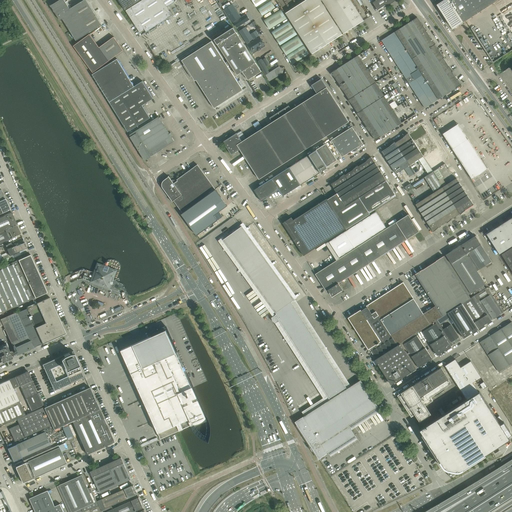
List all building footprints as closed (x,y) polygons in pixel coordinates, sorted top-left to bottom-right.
[(66,2),(67,1),(68,1),(68,0),(59,0),(52,5),(52,4),(50,5),(51,7),(52,7),(53,10),(53,11),(54,12),(55,13),(60,21),(63,19),(76,41),(102,25),(86,0),(84,0),(70,9),(66,2)] [(118,0),(125,10),(140,0),(118,0)] [(175,2),(173,0),(142,0),(126,11),(141,35),(172,15),(167,7),(175,2)] [(241,0),(232,0),(220,7),(230,23),(248,11),(241,0)] [(364,21),(350,0),(321,0),(343,34),(364,21)] [(375,0),(376,0),(373,3),(377,10),(386,4),(387,4),(388,4),(389,4),(390,4),(391,4),(391,3),(392,3),(393,2),(394,2),(394,1),(395,0),(375,0)] [(452,30),(497,0),(443,0),(436,5),(452,30)] [(262,16),(275,7),(271,1),(258,9),(262,16)] [(322,3),(292,23),(312,54),(342,34),(322,3)] [(270,29),(286,19),(280,9),(263,20),(270,29)] [(230,23),(233,27),(236,32),(254,20),(248,11),(230,23)] [(417,18),(382,41),(385,46),(387,49),(394,60),(396,63),(402,73),(404,76),(406,79),(409,83),(411,86),(413,89),(420,100),(421,103),(425,108),(438,99),(439,99),(455,88),(455,89),(456,89),(456,88),(459,86),(462,84),(458,79),(457,80),(452,71),(453,71),(449,66),(448,66),(443,58),(444,57),(440,52),(439,53),(435,45),(436,44),(432,39),(431,39),(429,36),(426,31),(427,30),(423,26),(421,23),(417,18),(418,18),(417,17),(417,18)] [(254,20),(236,32),(245,46),(263,34),(254,20)] [(297,34),(290,23),(288,21),(271,32),(280,45),(297,34)] [(261,72),(255,61),(245,46),(236,32),(233,27),(214,40),(237,75),(242,72),(248,80),(261,72)] [(123,50),(114,37),(99,47),(90,34),(73,46),(93,73),(109,61),(123,50)] [(263,34),(245,46),(255,61),(273,50),(263,34)] [(309,54),(298,36),(281,47),(292,65),(309,54)] [(164,60),(170,60),(170,43),(159,43),(159,41),(159,37),(155,37),(151,37),(151,54),(164,54),(164,60)] [(212,41),(182,60),(195,81),(196,80),(214,108),(243,90),(212,41)] [(261,72),(268,82),(284,72),(286,70),(273,50),(255,61),(261,72)] [(384,96),(358,55),(337,69),(332,72),(331,73),(335,78),(336,78),(341,86),(339,87),(344,92),(344,91),(349,99),(348,100),(352,105),(353,105),(358,113),(357,114),(361,118),(367,126),(365,127),(370,132),(375,139),(375,140),(376,140),(401,123),(402,123),(398,118),(388,101),(384,96)] [(117,59),(93,74),(92,74),(109,102),(134,86),(117,59)] [(240,149),(259,179),(349,122),(321,79),(311,85),(317,94),(291,110),(289,106),(269,118),(272,122),(242,141),(237,133),(223,142),(231,155),(240,149)] [(143,81),(134,86),(109,102),(128,132),(150,118),(142,105),(153,98),(143,81)] [(388,98),(401,92),(399,88),(386,93),(388,98)] [(159,117),(129,135),(131,137),(130,137),(145,161),(151,157),(151,156),(174,142),(159,117)] [(390,147),(382,152),(396,173),(395,174),(437,148),(436,147),(422,125),(417,129),(417,130),(409,135),(408,134),(403,138),(404,138),(396,143),(394,142),(390,147)] [(352,127),(331,140),(342,157),(363,144),(361,140),(352,127)] [(488,169),(468,139),(452,149),(472,180),(488,169)] [(337,160),(326,143),(316,150),(327,166),(327,167),(337,160)] [(325,172),(322,169),(327,166),(316,150),(309,155),(289,167),(301,185),(320,172),(322,174),(325,172)] [(427,173),(432,171),(424,156),(420,158),(427,173)] [(339,179),(331,184),(345,206),(386,180),(385,180),(372,158),(371,157),(366,161),(366,162),(358,167),(357,166),(353,170),(345,175),(344,174),(339,179)] [(227,206),(215,189),(197,165),(177,180),(178,181),(174,183),(168,176),(168,177),(164,180),(163,181),(162,183),(162,185),(162,187),(163,188),(172,201),(172,202),(174,201),(186,218),(185,219),(197,235),(217,220),(214,215),(227,206)] [(289,167),(272,179),(279,190),(283,196),(301,185),(289,167)] [(438,169),(433,172),(439,180),(443,178),(438,169)] [(465,210),(473,205),(474,205),(473,205),(457,179),(447,185),(443,179),(439,181),(433,172),(425,177),(434,192),(415,205),(416,205),(433,231),(433,232),(438,228),(438,227),(446,222),(447,224),(452,220),(451,219),(459,214),(461,215),(465,211),(465,210)] [(272,179),(254,190),(261,201),(279,190),(272,179)] [(386,180),(345,206),(335,212),(346,229),(370,214),(369,213),(396,196),(386,180)] [(5,199),(0,200),(0,214),(10,210),(5,199)] [(282,223),(293,239),(295,243),(303,256),(346,229),(335,212),(326,199),(293,220),(291,217),(282,223)] [(0,232),(17,225),(11,212),(0,217),(0,232)] [(339,258),(386,227),(376,212),(329,242),(339,258)] [(338,283),(390,250),(419,231),(408,215),(315,274),(326,291),(328,290),(332,297),(343,290),(338,283)] [(511,217),(486,234),(499,254),(511,245),(511,217)] [(0,243),(21,234),(17,225),(0,232),(0,243)] [(224,239),(223,240),(277,314),(271,318),(272,321),(275,323),(279,321),(330,399),(303,417),(304,419),(296,424),(319,459),(327,453),(355,435),(352,430),(349,426),(378,407),(378,406),(374,400),(372,397),(367,389),(366,387),(362,381),(361,379),(359,381),(347,389),(291,302),(294,300),(290,293),(242,226),(241,227),(224,239)] [(477,271),(492,262),(475,236),(462,244),(463,244),(461,246),(461,245),(446,255),(444,256),(468,295),(478,289),(483,285),(486,284),(477,271)] [(19,252),(27,248),(25,243),(17,246),(16,245),(16,246),(14,242),(5,245),(7,249),(10,256),(13,254),(14,256),(20,254),(19,252)] [(511,271),(511,248),(501,255),(511,271)] [(0,313),(47,292),(30,254),(0,267),(0,313)] [(470,298),(468,295),(444,256),(443,256),(415,274),(435,306),(423,314),(426,318),(427,318),(426,319),(429,323),(430,323),(430,324),(431,324),(437,320),(447,313),(457,307),(462,304),(470,298)] [(113,278),(116,271),(109,268),(109,267),(105,265),(105,267),(98,265),(92,282),(92,283),(93,283),(94,283),(101,285),(100,286),(103,287),(103,286),(109,288),(110,284),(111,284),(112,282),(111,282),(113,277),(113,278)] [(429,323),(426,319),(427,318),(426,318),(423,314),(403,282),(366,306),(367,307),(361,311),(360,310),(348,318),(357,333),(368,349),(369,349),(375,358),(374,358),(375,360),(400,343),(416,333),(421,330),(430,324),(430,323),(429,323)] [(479,302),(491,294),(487,288),(485,289),(483,285),(478,289),(480,292),(475,295),(479,302)] [(503,312),(491,294),(479,302),(487,315),(491,321),(493,319),(494,319),(501,314),(503,312)] [(487,315),(479,302),(475,295),(470,298),(462,304),(478,329),(481,327),(488,323),(491,321),(487,315)] [(60,322),(49,297),(26,307),(27,310),(42,344),(65,333),(62,327),(60,322)] [(478,329),(462,304),(457,307),(447,313),(463,338),(478,329)] [(42,344),(27,310),(18,313),(25,329),(33,347),(42,344)] [(25,329),(18,313),(17,311),(0,319),(15,352),(10,354),(12,356),(16,354),(17,355),(34,348),(33,347),(25,329)] [(453,345),(443,329),(440,324),(447,320),(450,318),(447,313),(437,320),(431,324),(430,324),(421,330),(437,355),(451,346),(453,345)] [(511,322),(480,342),(498,372),(511,363),(511,322)] [(443,329),(453,345),(461,340),(451,324),(443,329)] [(153,336),(121,350),(143,399),(153,421),(158,433),(161,439),(179,430),(183,429),(184,429),(182,425),(189,422),(191,425),(193,424),(205,419),(197,400),(196,398),(185,374),(181,364),(182,363),(182,362),(181,362),(181,361),(180,361),(179,361),(166,330),(153,336)] [(432,358),(416,333),(400,343),(416,368),(418,367),(432,358)] [(0,346),(0,358),(1,362),(2,362),(12,357),(12,356),(10,354),(6,343),(0,346)] [(400,343),(375,360),(391,385),(393,384),(416,369),(416,368),(400,343)] [(85,377),(73,351),(42,365),(54,391),(85,377)] [(455,359),(445,366),(456,382),(455,383),(461,390),(473,383),(481,378),(471,361),(461,367),(455,359)] [(412,386),(398,395),(412,417),(415,414),(420,421),(431,414),(425,405),(433,400),(431,397),(451,384),(441,367),(441,368),(438,369),(415,384),(412,386)] [(38,393),(28,371),(16,376),(16,377),(9,379),(13,389),(20,386),(26,399),(38,393)] [(9,379),(0,383),(0,409),(19,401),(13,389),(9,379)] [(114,442),(90,387),(44,408),(52,425),(54,430),(72,421),(87,454),(114,442)] [(442,415),(420,430),(440,461),(443,467),(444,466),(450,477),(509,439),(506,434),(508,432),(505,427),(502,428),(479,391),(445,413),(442,415)] [(52,425),(44,408),(43,406),(43,407),(42,403),(41,404),(39,400),(37,402),(38,405),(34,407),(35,410),(25,415),(16,419),(19,424),(9,429),(15,442),(52,425)] [(19,401),(0,409),(0,426),(16,419),(25,415),(19,401)] [(69,425),(63,427),(68,440),(74,438),(69,425)] [(45,432),(7,449),(13,461),(50,445),(45,432)] [(58,445),(15,464),(16,467),(23,483),(66,463),(58,445)] [(131,479),(121,457),(90,471),(100,493),(131,479)] [(82,475),(77,477),(60,485),(57,486),(68,511),(84,511),(90,510),(99,506),(97,501),(91,487),(88,489),(82,475)] [(101,499),(97,501),(99,506),(101,510),(106,508),(111,506),(137,494),(137,493),(137,494),(133,486),(134,485),(133,485),(101,499)] [(55,506),(48,491),(48,490),(43,493),(43,492),(30,498),(35,511),(63,511),(60,504),(55,506)] [(131,501),(113,509),(114,511),(133,511),(135,511),(136,511),(143,508),(139,497),(131,501)]
